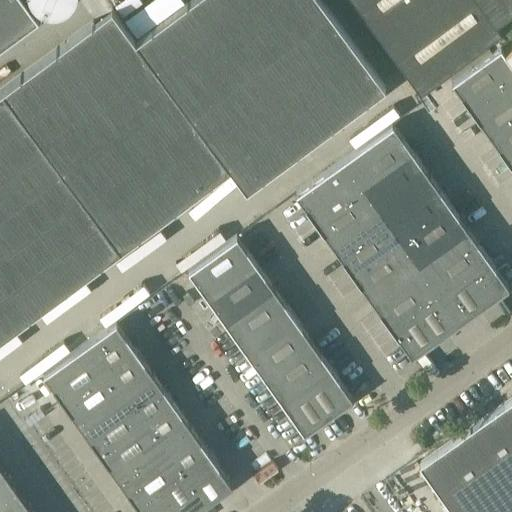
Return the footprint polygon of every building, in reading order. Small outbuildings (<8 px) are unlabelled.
[(0,337),(230,167),(247,189),(386,86),(322,0),(189,0),(136,39),(112,7),(0,89),(0,337)] [(0,0),(0,43),(39,15),(27,0),(0,0)] [(511,0),(353,0),(421,92),(447,73),(452,80),(479,60),(474,53),(485,45),(483,24),(490,19),(495,25),(511,12),(511,0)] [(511,78),(511,60),(505,50),(501,45),(452,80),(472,107),(511,78)] [(511,78),(472,107),(490,133),(511,117),(511,78)] [(511,157),(511,117),(490,133),(509,160),(511,157)] [(394,122),(345,157),(364,184),(413,149),(394,122)] [(413,149),(364,184),(383,210),(432,175),(413,149)] [(364,184),(345,157),(296,191),(316,219),(364,184)] [(432,175),(383,210),(402,236),(450,201),(432,175)] [(383,210),(364,184),(316,219),(334,245),(383,210)] [(469,227),(450,201),(402,236),(420,262),(469,227)] [(383,210),(334,245),(353,271),(402,236),(383,210)] [(488,253),(469,227),(420,262),(439,288),(463,271),(488,253)] [(238,233),(189,268),(208,295),(257,260),(238,233)] [(420,262),(402,236),(353,271),(371,297),(420,262)] [(510,285),(488,253),(463,271),(485,302),(510,285)] [(277,288),(257,260),(208,295),(227,323),(277,288)] [(420,262),(371,297),(391,324),(415,305),(439,288),(420,262)] [(463,271),(439,288),(461,319),(485,302),(463,271)] [(277,288),(227,323),(245,348),(295,313),(277,288)] [(461,319),(439,288),(415,305),(437,337),(461,319)] [(415,305),(391,324),(412,354),(437,337),(415,305)] [(312,338),(295,313),(245,348),(263,373),(312,338)] [(117,319),(92,337),(112,364),(136,347),(117,319)] [(92,337),(44,372),(63,399),(112,364),(92,337)] [(331,365),(312,338),(263,373),(282,399),(307,382),(331,365)] [(155,373),(136,347),(112,364),(130,390),(155,373)] [(112,364),(63,399),(81,425),(130,390),(112,364)] [(331,365),(307,382),(329,414),(354,396),(331,365)] [(155,373),(130,390),(149,416),(173,399),(155,373)] [(329,414),(307,382),(282,399),(305,431),(329,414)] [(130,390),(81,425),(100,451),(149,416),(130,390)] [(462,431),(419,461),(454,511),(511,511),(511,396),(466,429),(462,431)] [(192,425),(173,399),(149,416),(168,442),(192,425)] [(149,416),(100,451),(119,477),(168,442),(149,416)] [(192,425),(168,442),(186,468),(211,451),(192,425)] [(168,442),(119,477),(137,503),(163,485),(186,468),(168,442)] [(233,482),(211,451),(186,468),(209,499),(233,482)] [(0,511),(35,511),(0,462),(0,511)] [(186,468),(163,485),(182,511),(191,511),(209,499),(186,468)] [(182,511),(163,485),(137,503),(143,511),(182,511)]
